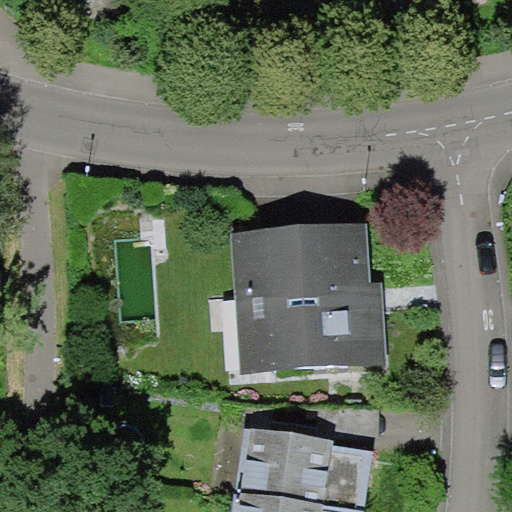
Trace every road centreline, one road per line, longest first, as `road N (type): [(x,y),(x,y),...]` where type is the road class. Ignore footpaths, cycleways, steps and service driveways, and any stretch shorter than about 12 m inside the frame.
road 1 (residential): [(463,131),(283,140),(0,110)]
road 2 (residential): [(480,511),(463,131)]
